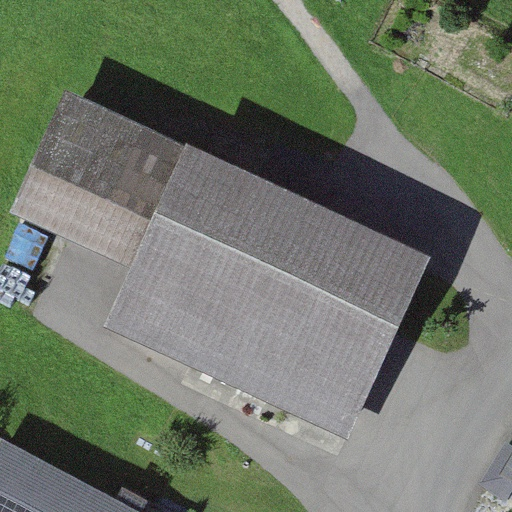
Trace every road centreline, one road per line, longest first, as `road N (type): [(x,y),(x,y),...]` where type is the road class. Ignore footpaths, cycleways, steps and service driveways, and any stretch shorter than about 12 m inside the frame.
road 1 (track): [(280,0),(511,291)]
road 2 (unclassified): [(442,511),(511,381)]
